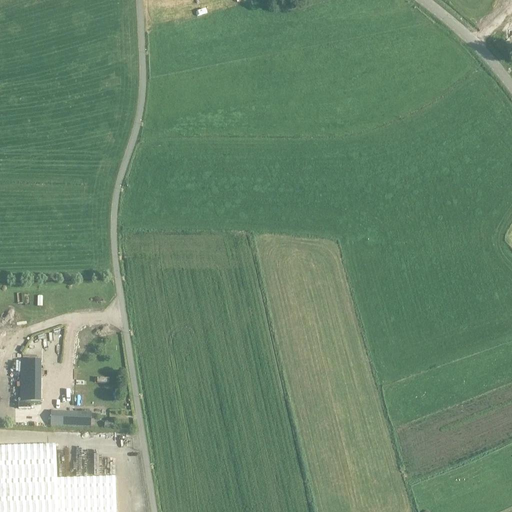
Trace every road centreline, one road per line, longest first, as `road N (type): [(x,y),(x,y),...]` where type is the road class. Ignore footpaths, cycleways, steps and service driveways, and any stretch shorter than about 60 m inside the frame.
road 1 (unclassified): [(139,0),(143,86),(113,236),(153,511)]
road 2 (tertiary): [(420,0),(511,90)]
